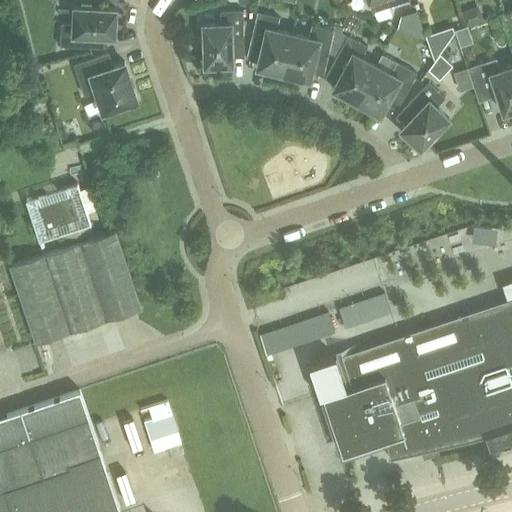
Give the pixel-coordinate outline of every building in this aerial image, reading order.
[(114,36),(116,8),(74,6),(73,23),(61,23),(60,45),(90,47),(91,35),(114,36)] [(205,65),(233,64),(232,40),(244,40),(243,10),(220,10),(221,22),(203,23),(205,65)] [(293,32),(277,28),(279,16),(257,11),(251,40),(262,43),(257,66),(283,72),(293,32)] [(293,32),(283,72),(310,79),(315,56),(327,58),(334,29),(312,24),(309,36),(293,32)] [(377,64),(362,56),(368,45),(348,35),(333,61),(344,67),(333,88),(357,101),(377,64)] [(429,47),(434,61),(441,52),(442,52),(436,35),(426,38),(429,47)] [(109,52),(75,64),(84,94),(95,91),(102,112),(116,107),(117,111),(122,112),(128,110),(132,109),(135,105),(134,101),(138,100),(125,61),(113,65),(109,52)] [(439,78),(453,64),(441,52),(434,61),(428,69),(439,78)] [(382,53),(377,64),(357,101),(381,114),(392,93),(402,98),(417,72),(382,53)] [(511,108),(511,64),(500,69),(496,58),(475,65),(485,93),(496,89),(504,112),(511,108)] [(421,147),(449,117),(437,105),(445,97),(429,81),(408,103),(417,111),(400,128),(421,147)] [(90,223),(77,183),(26,200),(39,240),(90,223)] [(488,226),(359,261),(365,283),(390,276),(396,299),(425,291),(419,268),(449,260),(447,250),(466,245),(468,252),(481,248),(482,249),(493,246),(488,226)] [(37,341),(140,307),(115,229),(11,263),(37,341)] [(511,278),(502,282),(507,299),(336,356),(309,365),(320,396),(327,393),(347,451),(386,438),(391,458),(485,436),(511,429),(511,278)] [(0,511),(121,511),(80,389),(59,396),(60,396),(54,398),(34,404),(34,405),(28,406),(0,415),(0,511)] [(154,450),(182,442),(172,410),(144,419),(154,450)] [(363,475),(371,473),(364,450),(356,452),(363,475)]
